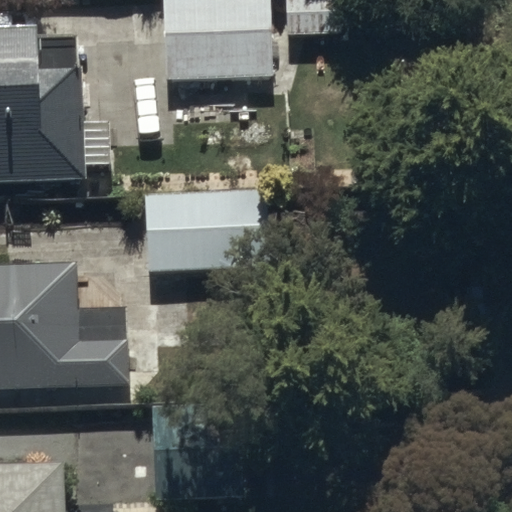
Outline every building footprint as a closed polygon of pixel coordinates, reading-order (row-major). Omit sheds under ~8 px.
[(268,0),(164,0),(167,92),(271,89),(268,0)] [(339,2),(286,2),(286,43),(339,43),(339,2)] [(0,198),(83,198),(83,179),(114,179),(114,133),(86,133),(86,84),(79,84),(79,47),(0,46),(0,198)] [(267,200),(144,204),(147,288),(270,284),(267,200)] [(56,275),(0,276),(0,406),(133,403),(131,320),(82,321),(80,277),(69,277),(69,267),(55,267),(56,275)] [(245,511),(243,414),(150,417),(152,511),(245,511)] [(0,511),(68,511),(68,474),(0,475),(0,511)]
